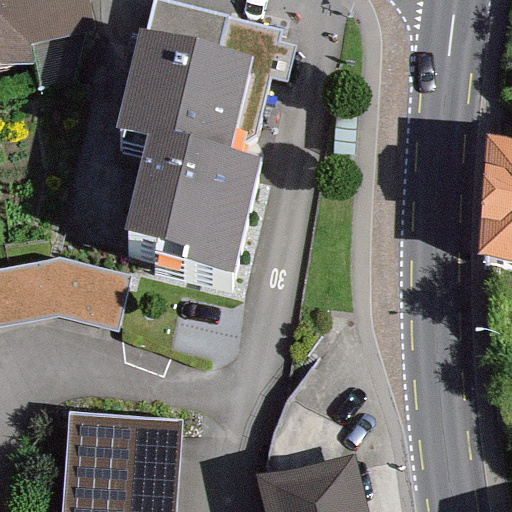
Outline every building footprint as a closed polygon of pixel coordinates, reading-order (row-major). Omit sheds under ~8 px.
[(0,0),(0,71),(25,66),(22,47),(85,35),(77,0),(0,0)] [(258,156),(289,38),(141,0),(137,0),(98,150),(131,159),(104,260),(248,298),(283,163),(258,156)] [(511,161),(501,160),(491,277),(511,278),(511,161)] [(0,331),(131,327),(129,271),(0,275),(0,331)] [(176,511),(181,430),(63,424),(58,511),(176,511)] [(361,511),(352,474),(266,495),(270,511),(361,511)]
